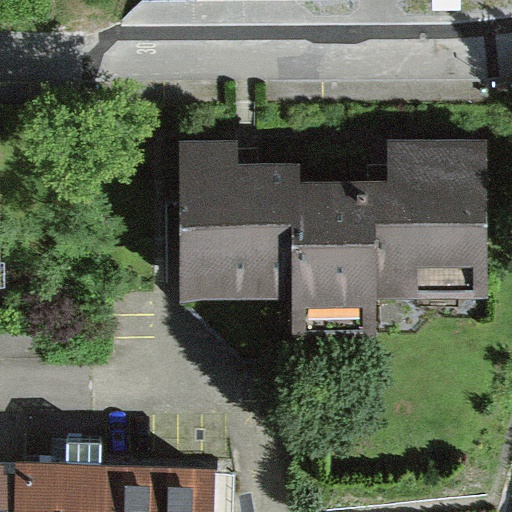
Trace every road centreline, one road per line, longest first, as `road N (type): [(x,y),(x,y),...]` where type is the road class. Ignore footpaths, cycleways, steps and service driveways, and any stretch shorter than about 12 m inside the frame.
road 1 (residential): [(0,49),(511,45)]
road 2 (residential): [(0,372),(253,375)]
